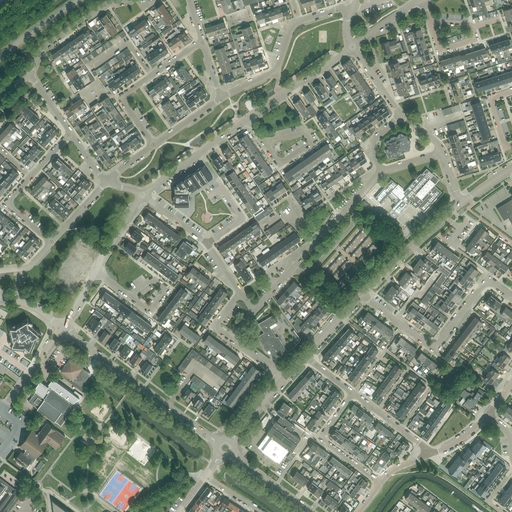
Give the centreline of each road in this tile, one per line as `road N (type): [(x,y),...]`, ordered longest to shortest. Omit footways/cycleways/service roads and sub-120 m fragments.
road 1 (residential): [(220,98),(274,69),(294,22),(352,9)]
road 2 (residential): [(153,145),(121,98),(202,41)]
road 3 (residential): [(50,242),(6,203),(70,132)]
road 4 (residential): [(511,298),(485,283),(433,349),(402,325)]
road 5 (residential): [(166,405),(61,327)]
road 6 (residential): [(141,195),(247,119)]
road 7 (residential): [(247,119),(352,47)]
road 8 (residential): [(379,482),(323,439),(352,393)]
road 9 (residential): [(29,74),(43,48),(121,0)]
